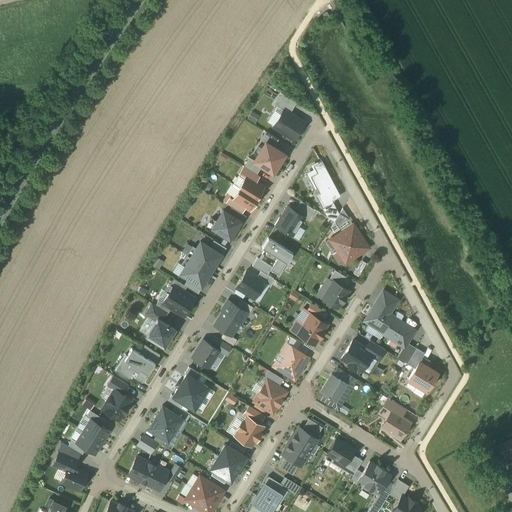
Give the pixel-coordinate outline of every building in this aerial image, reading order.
[(283,110),(289,113),(296,102),(281,93),(274,105),(277,107),(283,110)] [(283,110),(277,107),(267,122),(273,126),(283,110)] [(273,126),(273,127),(293,139),(304,122),(289,113),(283,110),(273,126)] [(265,142),(273,147),(278,139),(265,131),(260,140),(265,143),(265,142)] [(254,161),(261,166),(272,173),(284,154),(273,147),(265,142),(265,143),(262,148),(257,156),(254,161)] [(252,153),(257,156),(262,148),(258,145),(252,153)] [(243,166),(256,174),(261,166),(254,161),(249,157),(243,166)] [(316,173),(310,177),(319,193),(315,195),(322,209),(333,203),(332,200),(340,196),(322,161),(313,166),(316,173)] [(246,176),(255,181),(259,176),(256,174),(243,166),(240,173),(246,176)] [(246,176),(240,173),(232,184),(239,188),(239,187),(246,176)] [(255,181),(246,176),(239,187),(257,198),(256,197),(263,186),(255,181)] [(239,188),(232,184),(227,193),(231,195),(230,197),(233,199),(239,188)] [(249,210),(257,198),(239,187),(239,188),(233,199),(245,207),(249,210)] [(233,199),(230,197),(226,203),(230,206),(241,213),(245,207),(233,199)] [(337,210),(333,203),(322,209),(325,215),(337,210)] [(243,216),(245,217),(246,216),(241,213),(230,206),(227,212),(240,221),(243,216)] [(284,209),(274,225),(283,231),(284,230),(292,235),(304,216),(288,206),(286,209),(284,209)] [(339,214),(334,221),(337,225),(349,218),(342,208),(339,214)] [(212,228),(229,239),(233,232),(240,221),(227,212),(223,210),(216,221),(212,228)] [(334,221),(339,214),(337,210),(325,215),(326,217),(334,221)] [(233,232),(235,233),(245,217),(243,216),(240,221),(233,232)] [(212,228),(216,221),(211,217),(205,228),(214,234),(215,232),(230,241),(235,233),(233,232),(229,239),(212,228)] [(353,224),(349,218),(337,225),(341,232),(353,224)] [(341,232),(330,240),(345,263),(368,248),(353,224),(341,232)] [(268,237),(261,247),(277,257),(272,266),(270,270),(279,275),(292,253),(268,237)] [(223,247),(225,249),(226,248),(213,240),(209,246),(219,253),(223,247)] [(209,246),(200,241),(196,248),(192,245),(186,254),(186,255),(212,270),(215,265),(214,265),(221,254),(219,253),(209,246)] [(214,265),(215,265),(225,249),(223,247),(219,253),(221,254),(214,265)] [(212,270),(186,255),(180,264),(184,266),(180,273),(188,278),(199,285),(201,286),(208,275),(208,276),(212,270)] [(272,266),(256,257),(252,265),(267,274),(270,270),(272,266)] [(365,264),(360,261),(353,273),(358,277),(365,264)] [(246,269),(236,285),(251,294),(261,278),(246,269)] [(199,285),(196,291),(198,292),(208,276),(208,275),(201,286),(199,285)] [(199,285),(188,278),(183,285),(186,287),(197,293),(198,292),(196,291),(199,285)] [(333,278),(322,295),(336,304),(347,287),(333,278)] [(175,286),(183,292),(186,287),(183,285),(178,281),(175,286)] [(168,293),(162,303),(171,308),(183,316),(194,298),(183,292),(175,286),(173,285),(168,293)] [(382,287),(363,321),(380,333),(391,312),(399,298),(382,287)] [(212,323),(233,337),(249,310),(228,297),(212,323)] [(144,314),(155,321),(157,317),(162,320),(167,312),(159,308),(155,305),(151,303),(144,314)] [(162,303),(159,308),(167,312),(168,313),(171,308),(162,303)] [(309,310),(296,330),(314,341),(326,322),(309,310)] [(380,333),(405,347),(416,328),(391,312),(380,333)] [(155,321),(145,336),(164,348),(175,329),(162,320),(157,317),(155,321)] [(206,332),(191,356),(209,366),(217,350),(226,355),(232,347),(206,332)] [(352,338),(342,356),(360,366),(370,349),(352,338)] [(291,343),(280,360),(292,367),(302,351),(291,343)] [(144,345),(139,353),(146,357),(151,349),(144,345)] [(126,355),(131,359),(129,363),(128,366),(134,370),(138,372),(140,370),(147,374),(148,373),(144,371),(151,360),(146,357),(139,353),(131,348),(126,355)] [(151,349),(146,357),(151,360),(155,362),(159,355),(151,349)] [(115,370),(119,372),(124,363),(127,365),(129,363),(124,360),(126,355),(124,354),(115,370)] [(419,358),(410,374),(426,384),(435,368),(419,358)] [(155,362),(151,360),(144,371),(148,373),(155,362)] [(129,378),(134,370),(128,366),(129,363),(127,365),(124,363),(119,372),(129,378)] [(147,374),(140,370),(138,372),(134,378),(142,383),(147,374)] [(331,373),(321,390),(334,399),(345,382),(331,373)] [(114,389),(120,393),(122,390),(124,391),(128,385),(113,375),(107,385),(108,386),(114,390),(114,389)] [(178,384),(196,395),(201,386),(184,375),(178,384)] [(266,379),(254,398),(271,408),(283,389),(266,379)] [(190,404),(196,395),(178,384),(172,393),(190,404)] [(114,390),(108,386),(101,397),(107,401),(114,390)] [(107,401),(102,409),(118,419),(122,412),(123,413),(127,406),(126,406),(131,399),(120,393),(114,389),(114,390),(107,401)] [(183,415),(162,402),(154,413),(176,426),(183,415)] [(391,409),(381,425),(398,436),(408,420),(391,409)] [(86,416),(90,419),(93,420),(96,415),(90,410),(86,416)] [(154,413),(146,426),(168,439),(176,426),(154,413)] [(105,420),(96,415),(93,420),(101,426),(105,420)] [(246,415),(235,432),(252,442),(262,425),(246,415)] [(308,418),(302,428),(315,437),(322,427),(308,418)] [(83,431),(101,442),(104,437),(105,437),(109,430),(101,426),(93,420),(90,419),(83,431)] [(298,426),(290,440),(309,452),(317,438),(315,437),(302,428),(298,426)] [(85,449),(94,454),(99,447),(98,447),(101,442),(83,431),(76,442),(76,443),(85,449)] [(336,436),(326,454),(346,464),(356,447),(336,436)] [(71,439),(67,446),(82,454),(85,449),(76,443),(76,442),(71,439)] [(511,439),(500,445),(504,454),(508,452),(511,460),(511,439)] [(290,440),(282,454),(285,456),(299,464),(300,465),(309,452),(290,440)] [(59,451),(76,459),(79,453),(61,442),(58,450),(59,451)] [(224,444),(217,456),(236,467),(243,455),(224,444)] [(76,459),(59,451),(53,466),(65,471),(68,465),(73,467),(76,459)] [(165,469),(137,456),(129,473),(157,486),(165,469)] [(217,456),(210,467),(230,478),(236,467),(217,456)] [(299,464),(285,456),(279,466),(292,474),(299,464)] [(370,459),(360,476),(378,488),(389,471),(370,459)] [(65,471),(61,482),(79,490),(87,473),(73,467),(68,465),(65,471)] [(199,477),(187,496),(208,509),(220,490),(199,477)] [(268,479),(253,503),(266,511),(268,511),(283,488),(268,479)] [(401,494),(392,510),(394,511),(413,511),(418,504),(401,494)] [(128,511),(130,509),(111,500),(105,511),(128,511)] [(266,511),(253,503),(248,511),(266,511)]
